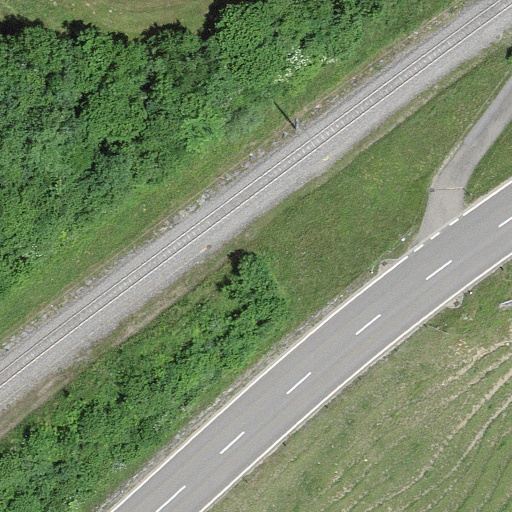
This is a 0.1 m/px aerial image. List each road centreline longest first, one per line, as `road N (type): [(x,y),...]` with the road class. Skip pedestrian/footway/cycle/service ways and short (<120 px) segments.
road 1 (secondary): [(459,257),(158,511)]
road 2 (unclassified): [(511,94),(449,184),(443,230),(459,257)]
